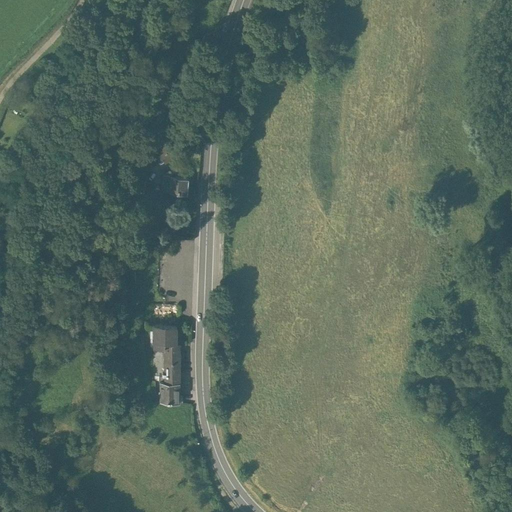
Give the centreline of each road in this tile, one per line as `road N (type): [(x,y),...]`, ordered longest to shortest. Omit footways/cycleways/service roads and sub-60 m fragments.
road 1 (secondary): [(245,0),(223,62),(210,166),(203,390),(210,447),(251,511)]
road 2 (track): [(83,0),(0,97)]
